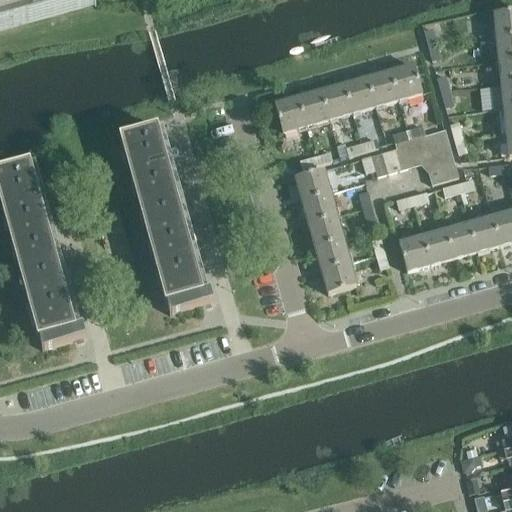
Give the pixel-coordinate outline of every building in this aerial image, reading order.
[(0,0),(0,28),(94,2),(93,0),(0,0)] [(511,15),(494,17),(497,42),(511,40),(511,15)] [(428,51),(434,49),(437,48),(433,33),(424,36),(428,51)] [(511,40),(497,42),(499,66),(511,64),(511,40)] [(441,63),(438,53),(437,48),(434,49),(428,51),(432,65),(441,63)] [(511,64),(499,66),(502,90),(511,88),(511,64)] [(399,105),(422,98),(423,98),(415,69),(391,76),(399,105)] [(368,83),(373,99),(376,111),(399,105),(391,76),(368,83)] [(442,97),(443,97),(450,95),(446,80),(437,83),(442,97)] [(376,111),(373,99),(368,83),(345,89),(353,118),(376,111)] [(511,88),(502,90),(504,113),(511,112),(511,88)] [(353,118),(345,89),(322,96),(330,124),(353,118)] [(450,95),(443,97),(442,97),(446,112),(454,109),(450,95)] [(322,96),(321,96),(299,102),(307,131),(330,124),(322,96)] [(299,102),(275,109),(283,137),(307,131),(299,102)] [(460,142),(463,142),(459,127),(451,129),(455,144),(460,142)] [(203,295),(158,131),(120,141),(166,307),(167,307),(170,318),(214,306),(214,305),(213,305),(210,295),(211,294),(211,293),(203,295)] [(425,139),(424,139),(422,131),(408,135),(410,143),(425,139)] [(421,169),(428,177),(455,170),(445,134),(395,148),(397,153),(404,151),(405,151),(415,148),(421,169)] [(408,135),(393,139),(395,147),(410,143),(408,135)] [(463,142),(460,142),(455,144),(459,159),(467,156),(463,142)] [(378,152),(376,144),(361,148),(364,156),(378,152)] [(361,148),(347,152),(349,160),(364,156),(361,148)] [(415,148),(405,151),(404,151),(410,172),(421,169),(415,148)] [(404,151),(397,153),(394,154),(393,154),(399,175),(410,172),(404,151)] [(393,154),(383,157),(382,157),(388,178),(399,175),(393,154)] [(332,165),(330,157),(315,161),(318,169),(332,165)] [(375,175),(376,175),(377,181),(388,178),(382,157),(371,161),(375,175)] [(315,161),(301,165),(300,165),(303,173),(318,169),(315,161)] [(371,161),(363,163),(362,163),(366,178),(375,175),(371,161)] [(30,166),(0,174),(0,203),(38,342),(40,342),(43,353),(87,341),(86,340),(83,330),(84,329),(83,328),(76,331),(30,166)] [(504,169),(489,170),(489,171),(490,179),(505,178),(504,169)] [(428,177),(432,189),(459,182),(455,170),(428,177)] [(331,197),(324,174),(295,182),(302,205),(331,197)] [(472,185),(458,188),(458,189),(460,197),(475,193),(472,185)] [(458,189),(443,192),(445,201),(460,197),(458,189)] [(372,211),(368,196),(359,198),(364,213),(372,211)] [(302,205),(309,228),(337,220),(331,197),(302,205)] [(429,205),(426,197),(412,201),(414,209),(429,205)] [(397,205),(397,207),(399,213),(414,209),(412,201),(397,205)] [(372,211),(364,213),(368,228),(376,225),(372,211)] [(511,215),(492,221),(500,250),(511,246),(511,215)] [(337,220),(309,228),(315,252),(344,244),(337,220)] [(477,257),(500,250),(492,221),(469,228),(477,257)] [(454,263),(477,257),(469,228),(446,234),(454,263)] [(446,234),(441,236),(423,241),(431,270),(454,263),(446,234)] [(423,241),(399,247),(407,276),(431,270),(423,241)] [(381,243),(373,245),(372,245),(377,260),(385,257),(381,243)] [(350,267),(344,244),(315,252),(322,275),(350,267)] [(385,257),(377,260),(381,274),(389,272),(385,257)] [(357,290),(350,267),(322,275),(328,298),(357,290)] [(511,441),(496,446),(498,454),(511,450),(511,441)] [(511,460),(511,450),(498,454),(501,463),(507,462),(511,460)] [(476,451),(466,453),(468,461),(478,458),(476,451)] [(460,465),(464,477),(472,475),(475,470),(481,468),(479,460),(460,465)] [(465,484),(469,498),(480,495),(477,481),(465,484)] [(511,502),(511,493),(501,496),(503,505),(504,505),(511,502)]
